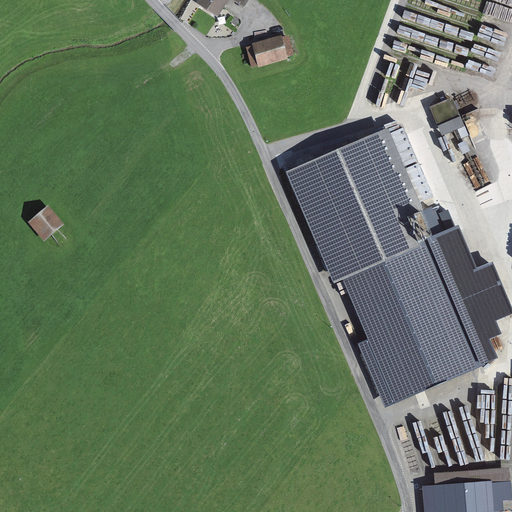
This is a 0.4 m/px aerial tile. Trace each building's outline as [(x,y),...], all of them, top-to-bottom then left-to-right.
[(201,0),(199,4),(218,17),(228,0),(234,0),(244,6),(247,0),(201,0)] [(256,48),(261,67),(288,59),(283,41),(256,48)] [(474,94),(430,110),(442,144),(467,135),(459,113),(478,106),(474,94)] [(388,133),(291,174),(338,285),(347,281),(372,341),(362,346),(383,396),(387,404),(500,357),(492,339),(503,335),(497,320),(511,314),(511,305),(493,260),(475,267),(458,226),(431,237),(388,133)] [(48,204),(27,221),(44,241),(64,224),(48,204)] [(497,511),(495,483),(427,488),(428,511),(497,511)]
